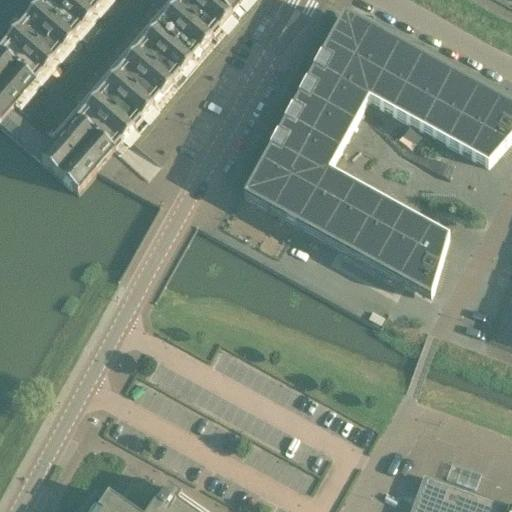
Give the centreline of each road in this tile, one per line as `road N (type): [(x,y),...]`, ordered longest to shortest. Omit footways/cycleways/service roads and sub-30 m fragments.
road 1 (tertiary): [(20,511),(277,41)]
road 2 (unclassified): [(386,0),(511,68)]
